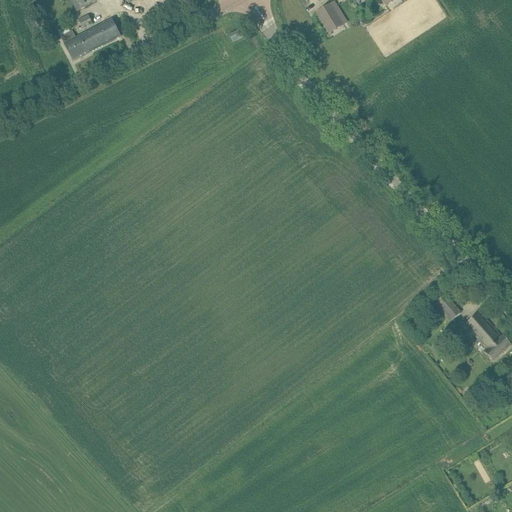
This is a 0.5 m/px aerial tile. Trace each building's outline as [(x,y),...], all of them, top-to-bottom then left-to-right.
[(71,0),(77,12),(101,0),(71,0)] [(343,25),(331,5),(317,13),(329,34),(343,25)] [(79,22),(84,30),(92,25),(87,17),(79,22)] [(61,38),(68,53),(73,62),(121,37),(113,21),(76,41),(72,32),(61,38)] [(241,29),(229,36),(233,42),(245,36),(241,29)] [(445,295),(437,302),(434,305),(450,323),(460,314),(445,295)] [(480,313),(472,320),(465,326),(486,350),(483,353),(491,363),(511,345),(503,336),(501,337),(480,313)]
